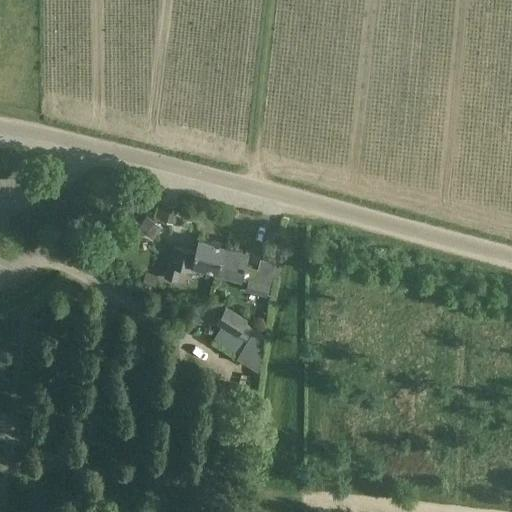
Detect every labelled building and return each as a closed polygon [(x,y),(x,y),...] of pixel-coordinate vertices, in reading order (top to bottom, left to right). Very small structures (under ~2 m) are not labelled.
[(162,225),(148,215),(142,223),(156,234),(162,225)] [(215,270),(222,245),(198,239),(194,252),(173,246),(165,276),(176,280),(180,268),(190,271),(192,264),(215,270)] [(222,245),(215,270),(240,277),(247,252),(222,245)] [(249,277),(245,289),(266,294),(269,282),(249,277)] [(225,307),(216,321),(237,334),(245,320),(225,307)]
